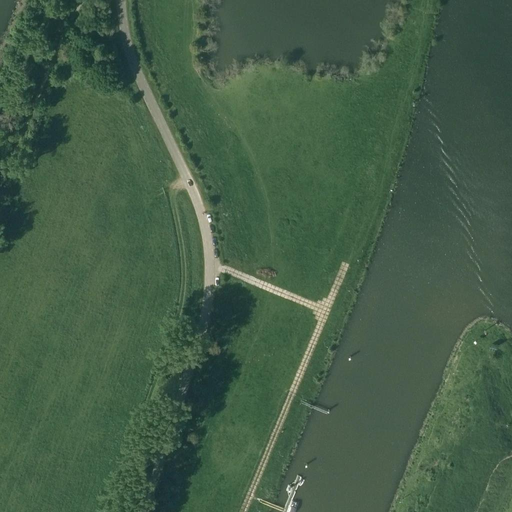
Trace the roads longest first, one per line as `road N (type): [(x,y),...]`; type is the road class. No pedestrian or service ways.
road 1 (residential): [(148,511),(200,345),(210,272),(202,214),(132,58),(121,0)]
road 2 (track): [(0,192),(87,0)]
